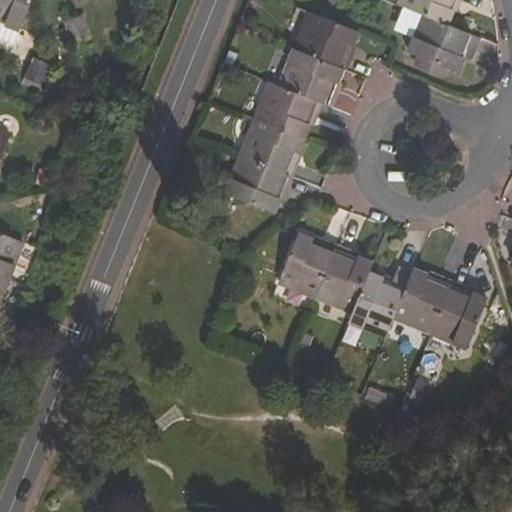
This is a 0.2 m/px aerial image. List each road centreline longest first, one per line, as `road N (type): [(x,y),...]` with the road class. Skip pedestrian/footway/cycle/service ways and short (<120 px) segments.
road 1 (tertiary): [(217,0),(11,511)]
road 2 (residential): [(481,164),(473,127),(443,102),(405,102),(388,111),(368,144),(372,181),(397,206),(432,213),(475,182)]
